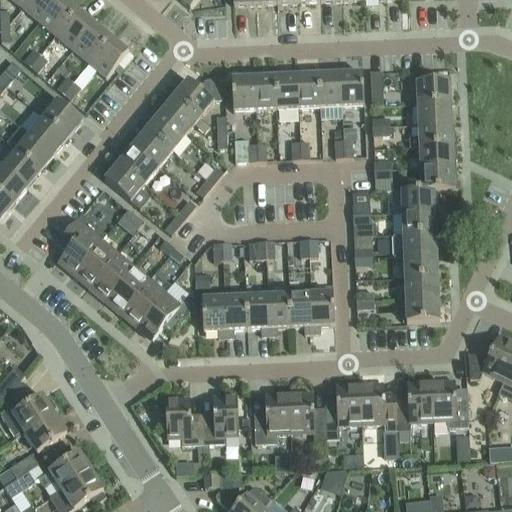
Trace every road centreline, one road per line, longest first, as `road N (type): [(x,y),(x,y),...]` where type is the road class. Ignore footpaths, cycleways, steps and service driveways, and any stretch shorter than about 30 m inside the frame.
road 1 (residential): [(109,414),(164,375),(443,356),(471,302)]
road 2 (residential): [(0,276),(181,47)]
road 3 (residential): [(468,42),(195,55),(181,47)]
road 4 (unclassified): [(109,414),(54,330),(0,286)]
